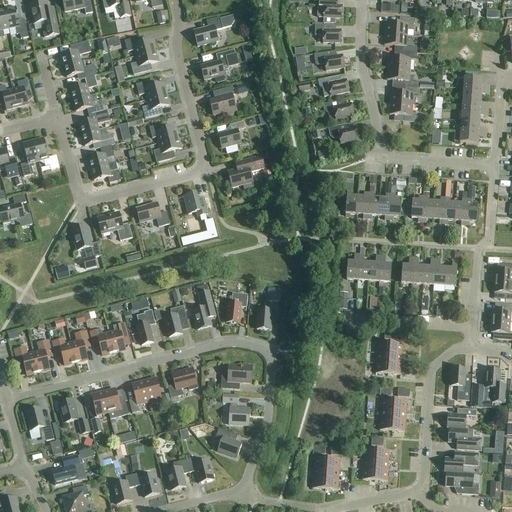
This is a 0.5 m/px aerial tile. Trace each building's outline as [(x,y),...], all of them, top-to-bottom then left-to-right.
[(85,15),(92,14),(90,0),(83,2),(82,0),(61,0),(65,13),(84,9),(85,15)] [(103,0),(103,2),(104,10),(117,7),(120,19),(131,17),(128,4),(122,5),(121,0),(103,0)] [(134,0),(136,3),(150,1),(152,9),(162,7),(160,0),(134,0)] [(337,1),(322,0),(319,0),(318,5),(317,17),(319,19),(324,19),(323,25),(326,25),(335,25),(335,20),(342,20),(342,8),(336,8),(337,1)] [(59,36),(53,8),(47,9),(46,3),(30,6),(34,25),(41,24),(44,39),(59,36)] [(16,9),(5,11),(9,30),(15,29),(17,36),(20,35),(21,40),(28,38),(25,21),(18,20),(16,9)] [(0,11),(0,39),(4,38),(3,31),(9,30),(5,11),(0,11)] [(156,14),(159,27),(166,25),(164,12),(156,14)] [(208,29),(193,32),(197,48),(209,45),(209,47),(212,48),(217,47),(216,43),(218,42),(215,32),(231,28),(234,22),(233,17),(220,20),(219,18),(206,22),(208,29)] [(385,24),(385,35),(407,37),(407,31),(413,32),(414,20),(399,19),(399,25),(385,24)] [(341,44),(341,32),(335,32),(335,26),(320,26),(320,32),(323,32),(323,44),(341,44)] [(107,39),(109,46),(121,42),(119,35),(107,39)] [(407,37),(385,35),(384,46),(402,48),(402,54),(417,55),(417,48),(406,48),(407,37)] [(156,52),(153,41),(140,44),(138,38),(124,42),(127,53),(134,51),(135,57),(156,52)] [(511,38),(509,39),(509,40),(503,41),(505,53),(511,52),(511,64),(511,38)] [(71,53),(60,56),(63,67),(83,62),(83,61),(81,62),(80,56),(91,53),(88,42),(70,47),(71,53)] [(249,48),(242,49),(244,57),(251,55),(249,48)] [(222,69),(228,67),(228,69),(239,66),(236,55),(235,55),(234,51),(216,56),(217,63),(200,67),(204,82),(214,79),(215,83),(217,84),(223,83),(224,80),(224,77),(222,69)] [(156,52),(135,57),(137,64),(130,65),(133,76),(147,73),(146,66),(159,63),(156,52)] [(335,52),(321,54),(314,55),(315,61),(317,60),(318,66),(325,65),(326,72),(344,70),(342,57),(336,58),(335,52)] [(417,55),(402,54),(402,60),(388,59),(387,70),(409,71),(410,60),(416,61),(417,55)] [(295,60),(296,66),(306,65),(305,58),(295,60)] [(85,68),(83,62),(63,67),(66,79),(77,76),(78,82),(85,80),(95,78),(97,77),(94,66),(85,68)] [(405,88),(419,89),(420,83),(413,83),(413,77),(409,77),(409,71),(387,70),(387,81),(405,82),(405,88)] [(339,77),(324,80),(318,82),(319,87),(322,89),(324,98),(330,97),(330,98),(349,94),(346,82),(340,83),(339,77)] [(86,86),(69,90),(72,102),(89,97),(88,90),(97,88),(95,78),(85,80),(86,86)] [(464,79),(463,90),(489,92),(490,87),(482,86),(482,80),(464,79)] [(19,89),(13,91),(17,109),(28,106),(27,100),(33,98),(28,80),(17,83),(19,89)] [(167,96),(164,85),(151,88),(150,82),(135,86),(138,97),(145,95),(147,101),(167,96)] [(298,86),(300,93),(310,91),(309,84),(298,86)] [(5,87),(0,87),(0,106),(4,105),(6,112),(17,109),(13,91),(6,93),(5,87)] [(238,96),(244,94),(242,87),(236,88),(238,96)] [(214,101),(209,102),(213,116),(226,113),(227,116),(236,114),(232,97),(234,96),(232,88),(212,93),(214,101)] [(391,93),(390,105),(412,106),(413,95),(419,95),(419,89),(405,88),(404,94),(391,93)] [(463,90),(463,101),(481,102),(481,96),(489,97),(489,92),(463,90)] [(89,97),(72,102),(75,113),(87,110),(88,116),(104,112),(101,101),(97,102),(95,96),(89,97)] [(167,96),(147,101),(148,107),(142,109),(144,120),(159,116),(157,110),(170,107),(167,96)] [(433,110),(442,110),(442,99),(434,99),(433,110)] [(344,101),(329,104),(322,105),(324,112),(328,115),(329,121),(331,123),(354,118),(351,106),(345,107),(344,101)] [(481,102),(463,101),(462,111),(488,113),(488,108),(480,108),(481,102)] [(412,106),(390,105),(389,116),(403,117),(402,123),(417,124),(417,118),(411,117),(412,106)] [(90,122),(79,125),(81,136),(99,132),(98,131),(97,125),(110,122),(108,115),(112,114),(111,110),(104,112),(88,116),(90,122)] [(433,120),(441,121),(442,110),(433,110),(433,120)] [(488,113),(462,111),(461,122),(479,123),(480,118),(487,118),(488,113)] [(130,127),(144,123),(142,115),(127,120),(130,127)] [(257,125),(265,123),(263,116),(256,118),(257,125)] [(124,141),(132,139),(127,122),(120,124),(124,141)] [(461,122),(460,133),(486,135),(486,130),(479,129),(479,123),(461,122)] [(230,126),(224,134),(218,136),(222,150),(225,149),(227,155),(237,152),(236,147),(240,145),(237,132),(245,130),(243,123),(230,126)] [(179,139),(176,128),(163,131),(161,125),(149,129),(152,140),(157,138),(158,144),(179,139)] [(349,125),(334,128),(328,129),(330,137),(333,140),(339,138),(340,145),(358,141),(356,129),(350,131),(349,125)] [(98,131),(99,132),(81,136),(84,148),(93,145),(94,151),(100,150),(111,147),(115,146),(112,135),(108,136),(106,129),(98,131)] [(319,131),(312,133),(314,141),(321,140),(319,131)] [(486,135),(460,133),(460,144),(478,145),(478,139),(486,140),(486,135)] [(179,139),(158,144),(160,150),(153,152),(156,164),(171,160),(169,153),(182,150),(179,139)] [(48,159),(43,140),(33,143),(38,162),(44,161),(45,167),(49,166),(51,171),(59,169),(56,157),(48,159)] [(33,143),(23,145),(28,164),(21,166),(24,178),(33,175),(31,168),(34,167),(33,164),(38,162),(33,143)] [(102,156),(88,159),(91,171),(116,164),(115,164),(107,166),(106,160),(114,158),(112,152),(111,148),(111,147),(100,150),(102,156)] [(19,177),(15,161),(8,163),(4,150),(0,151),(0,172),(5,171),(7,180),(19,177)] [(131,159),(134,170),(140,168),(136,157),(131,159)] [(254,191),(249,174),(264,170),(260,158),(234,164),(236,171),(227,173),(231,189),(243,186),(245,194),(254,191)] [(120,182),(116,164),(91,171),(93,182),(108,178),(109,184),(120,182)] [(16,187),(23,186),(21,179),(14,180),(16,187)] [(356,216),(358,198),(352,197),(352,194),(347,193),(345,219),(350,219),(350,215),(356,216)] [(423,199),(422,224),(426,224),(426,220),(433,221),(434,203),(428,202),(429,193),(423,193),(423,199)] [(455,204),(454,222),(461,223),(461,226),(465,227),(467,200),(467,194),(467,193),(462,193),(462,201),(461,205),(455,204)] [(196,195),(183,198),(188,216),(198,213),(199,217),(207,215),(203,199),(197,201),(196,195)] [(358,198),(356,216),(363,216),(363,220),(367,220),(369,195),(364,195),(364,198),(358,198)] [(374,195),(369,195),(367,220),(371,220),(371,217),(378,217),(379,199),(373,199),(374,195)] [(14,206),(0,210),(0,214),(3,225),(16,221),(17,223),(20,224),(21,228),(32,226),(29,216),(23,217),(20,205),(26,204),(24,196),(13,199),(14,206)] [(385,200),(379,199),(378,217),(385,218),(384,221),(389,221),(390,196),(385,196),(385,200)] [(395,197),(390,196),(389,221),(393,222),(393,218),(400,219),(401,201),(395,200),(395,197)] [(423,199),(419,198),(418,202),(412,201),(411,219),(418,220),(417,223),(422,224),(423,199)] [(434,203),(433,221),(439,221),(439,225),(443,225),(445,200),(440,200),(440,203),(434,203)] [(450,200),(445,200),(443,225),(447,225),(448,222),(454,222),(455,204),(450,204),(450,200)] [(467,200),(465,227),(469,227),(469,223),(476,224),(477,206),(471,205),(471,202),(471,200),(467,200)] [(158,228),(170,225),(166,213),(159,215),(157,205),(136,210),(139,224),(156,220),(158,228)] [(104,217),(98,219),(98,220),(97,220),(101,235),(117,231),(120,242),(132,239),(128,225),(122,227),(118,215),(105,218),(104,217)] [(209,243),(218,241),(213,221),(207,223),(210,236),(207,237),(209,243)] [(90,245),(86,228),(72,231),(78,252),(84,250),(86,260),(83,261),(85,270),(96,268),(94,259),(101,257),(97,244),(90,245)] [(170,239),(176,237),(174,229),(168,231),(170,239)] [(183,249),(189,248),(187,239),(181,241),(183,249)] [(140,253),(125,257),(127,264),(141,260),(140,253)] [(357,281),(359,256),(354,255),(354,263),(347,263),(346,281),(357,281)] [(360,256),(359,256),(357,281),(368,282),(369,264),(363,264),(364,256),(360,256)] [(369,264),(368,282),(379,283),(381,257),(376,257),(375,265),(369,264)] [(385,257),(381,257),(379,283),(390,284),(391,266),(385,265),(385,257)] [(412,285),(414,259),(409,259),(408,267),(402,266),(401,284),(412,285)] [(414,259),(412,285),(423,286),(424,268),(418,267),(418,260),(414,259)] [(424,268),(423,286),(434,286),(435,261),(430,260),(430,268),(424,268)] [(440,261),(435,261),(434,286),(444,287),(446,269),(440,269),(440,261)] [(451,270),(446,269),(444,287),(455,288),(457,262),(452,262),(451,270)] [(58,279),(71,276),(67,264),(55,268),(58,279)] [(511,266),(502,265),(501,272),(495,271),(494,283),(511,283),(511,266)] [(511,293),(511,283),(494,283),(494,294),(500,295),(499,301),(511,301),(511,295),(511,293)] [(194,319),(197,331),(211,328),(209,320),(215,318),(207,286),(196,288),(201,309),(190,312),(192,319),(194,319)] [(268,289),(267,302),(279,303),(280,290),(268,289)] [(178,291),(171,293),(174,304),(181,302),(178,291)] [(228,304),(226,324),(239,325),(240,308),(246,309),(247,296),(232,295),(231,304),(228,304)] [(338,310),(346,311),(347,300),(339,300),(338,310)] [(492,311),(492,323),(510,324),(511,312),(511,306),(499,305),(498,311),(492,311)] [(183,308),(170,311),(172,317),(163,319),(168,339),(182,335),(178,321),(186,319),(183,308)] [(272,312),(258,311),(256,331),(270,331),(272,312)] [(144,315),(136,317),(139,327),(136,328),(141,347),(153,344),(149,327),(155,326),(151,312),(144,314),(144,315)] [(83,316),(75,318),(77,326),(85,323),(83,316)] [(491,334),(493,334),(493,340),(511,341),(511,335),(509,335),(510,324),(492,323),(491,334)] [(115,333),(109,335),(113,354),(119,353),(121,353),(124,351),(125,351),(121,338),(127,336),(124,325),(113,327),(115,333)] [(113,354),(109,335),(102,337),(101,331),(90,333),(93,345),(98,343),(102,357),(103,357),(106,357),(108,355),(113,354)] [(77,343),(71,345),(76,364),(81,363),(84,363),(86,361),(87,361),(83,347),(89,346),(86,332),(77,335),(75,337),(77,343)] [(396,341),(396,333),(385,332),(384,340),(396,341)] [(63,340),(58,341),(52,343),(55,355),(61,353),(64,367),(65,367),(68,367),(70,365),(76,364),(71,345),(64,346),(63,340)] [(37,347),(39,353),(33,355),(38,374),(43,372),(46,372),(48,371),(49,371),(46,357),(52,356),(48,344),(37,347)] [(377,344),(377,354),(389,355),(390,345),(377,344)] [(390,345),(389,355),(401,356),(402,346),(390,345)] [(38,374),(33,355),(27,356),(25,348),(14,351),(17,365),(23,363),(26,377),(27,376),(30,376),(33,375),(38,374)] [(377,354),(376,364),(388,365),(389,355),(377,354)] [(401,356),(389,355),(388,365),(401,366),(401,356)] [(376,364),(375,375),(388,375),(388,365),(376,364)] [(388,365),(388,375),(400,376),(401,366),(388,365)] [(252,367),(239,366),(239,367),(228,366),(228,378),(221,377),(220,390),(239,391),(239,384),(250,385),(252,367)] [(464,384),(465,370),(452,369),(451,387),(458,388),(457,402),(469,403),(470,385),(464,384)] [(197,389),(192,370),(171,375),(174,386),(167,388),(170,400),(183,397),(181,390),(187,388),(188,392),(197,389)] [(505,386),(499,385),(500,372),(486,372),(485,390),(492,390),(491,404),(504,404),(505,386)] [(155,380),(143,383),(149,403),(161,400),(155,380)] [(132,386),(135,400),(129,402),(132,415),(139,413),(137,406),(149,403),(143,383),(132,386)] [(391,398),(392,390),(380,389),(379,397),(391,398)] [(115,390),(103,393),(108,414),(109,414),(110,421),(122,418),(122,417),(128,415),(125,403),(118,404),(115,390)] [(397,390),(397,398),(409,399),(410,391),(397,390)] [(483,404),(484,393),(472,392),(471,408),(490,409),(490,404),(483,404)] [(108,414),(103,393),(91,396),(96,417),(108,414)] [(161,397),(164,407),(171,405),(168,395),(161,397)] [(223,396),(222,404),(230,404),(230,409),(229,426),(248,427),(249,410),(236,409),(236,405),(237,405),(237,397),(223,396)] [(63,424),(78,421),(73,401),(58,405),(63,424)] [(382,401),(381,411),(393,412),(394,402),(382,401)] [(406,403),(394,402),(393,412),(406,413),(406,403)] [(40,410),(27,413),(30,423),(28,424),(30,432),(39,430),(41,439),(46,442),(54,440),(50,426),(44,427),(40,410)] [(457,410),(457,416),(448,416),(447,429),(465,430),(466,417),(476,418),(476,411),(457,410)] [(381,411),(380,421),(393,422),(393,412),(381,411)] [(406,413),(393,412),(393,422),(405,423),(406,413)] [(90,421),(94,435),(103,433),(99,419),(90,421)] [(380,421),(380,432),(392,432),(393,422),(380,421)] [(82,435),(89,433),(86,422),(79,424),(82,435)] [(405,423),(393,422),(392,432),(404,433),(405,423)] [(205,436),(198,428),(192,431),(200,440),(205,436)] [(232,434),(218,429),(214,442),(220,445),(217,453),(236,459),(241,445),(229,441),(232,434)] [(473,432),(467,432),(449,431),(448,444),(456,444),(456,451),(481,453),(482,440),(473,439),(473,432)] [(171,441),(179,439),(177,433),(169,435),(171,441)] [(123,438),(116,440),(118,447),(125,445),(123,438)] [(90,449),(93,441),(86,439),(83,446),(90,449)] [(383,448),(383,440),(371,439),(371,447),(383,448)] [(390,440),(390,454),(398,454),(398,439),(390,440)] [(115,449),(118,458),(126,456),(123,447),(115,449)] [(324,456),(325,448),(313,447),(312,455),(324,456)] [(342,457),(343,449),(331,448),(330,456),(342,457)] [(364,451),(364,461),(376,462),(377,451),(364,451)] [(389,452),(377,451),(376,462),(388,462),(389,452)] [(454,454),(454,460),(445,460),(444,473),(462,474),(462,466),(478,467),(478,455),(454,454)] [(52,472),(55,487),(57,486),(77,481),(74,468),(79,467),(77,456),(62,460),(64,469),(53,472),(53,471),(52,472)] [(213,481),(208,462),(200,464),(199,459),(192,461),(191,456),(185,457),(187,462),(186,462),(189,474),(195,472),(199,485),(213,481)] [(315,459),(314,469),(327,470),(327,460),(315,459)] [(327,460),(327,470),(339,471),(339,461),(327,460)] [(186,462),(186,461),(173,464),(174,470),(166,473),(171,492),(186,488),(183,476),(189,474),(186,462)] [(364,461),(363,471),(375,472),(376,462),(364,461)] [(388,473),(388,462),(376,462),(375,472),(388,473)] [(326,480),(327,470),(314,469),(314,480),(326,480)] [(338,481),(339,471),(327,470),(326,480),(338,481)] [(363,471),(362,481),(375,482),(375,472),(363,471)] [(387,483),(388,473),(375,472),(375,482),(387,483)] [(140,479),(139,474),(132,476),(135,488),(141,486),(144,499),(159,495),(154,476),(140,479)] [(474,477),(464,476),(446,475),(445,488),(457,488),(457,495),(478,497),(478,485),(473,485),(474,477)] [(135,488),(132,476),(125,478),(126,483),(112,487),(117,506),(132,502),(128,490),(135,488)] [(314,480),(313,490),(325,491),(326,480),(314,480)] [(338,481),(326,480),(325,491),(337,491),(338,481)] [(88,496),(86,487),(72,490),(74,496),(63,499),(65,509),(64,510),(64,511),(85,511),(82,497),(88,496)] [(491,500),(499,500),(500,492),(492,492),(491,500)] [(6,501),(4,493),(0,494),(0,508),(2,508),(3,511),(18,511),(17,507),(18,506),(16,498),(6,501)]
